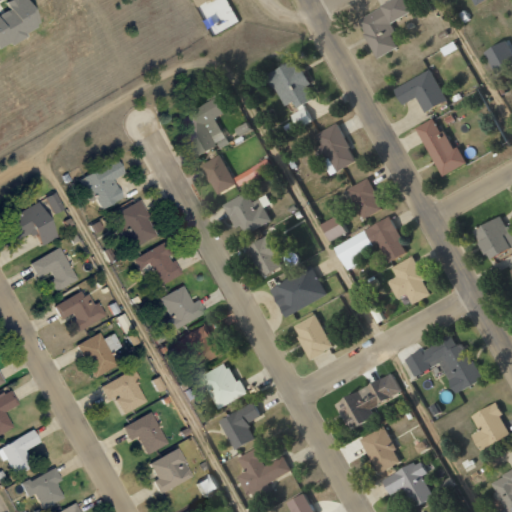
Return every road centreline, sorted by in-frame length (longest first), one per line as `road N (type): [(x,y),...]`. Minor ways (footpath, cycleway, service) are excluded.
road 1 (residential): [(511,363),(305,0)]
road 2 (residential): [(294,396),(148,139)]
road 3 (residential): [(122,511),(0,295)]
road 4 (residential): [(294,396),(473,294)]
road 5 (residential): [(359,511),(294,396)]
